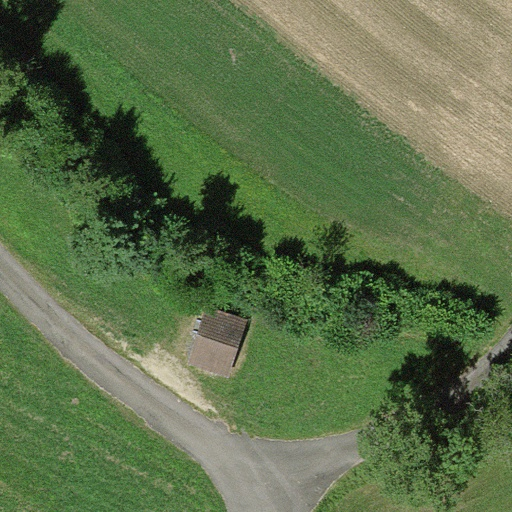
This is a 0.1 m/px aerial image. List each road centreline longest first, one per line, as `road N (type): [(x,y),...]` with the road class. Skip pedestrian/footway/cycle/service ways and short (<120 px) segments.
road 1 (track): [(258,493),(55,336),(0,274)]
road 2 (track): [(258,493),(441,401),(511,343)]
